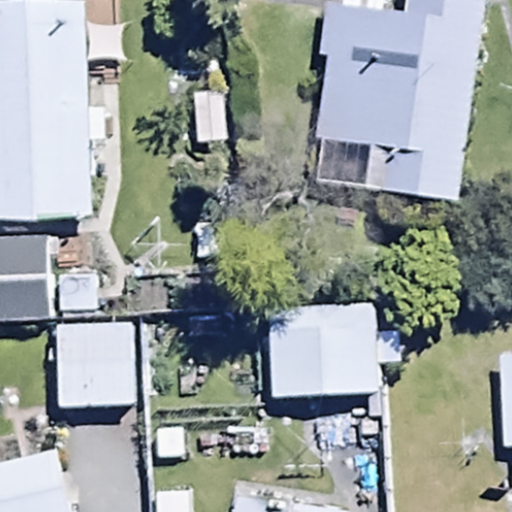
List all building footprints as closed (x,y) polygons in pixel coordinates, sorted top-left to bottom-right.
[(413,0),(410,30),(329,20),(323,71),(332,72),(322,156),(371,162),(366,205),(464,217),(490,0),(413,0)] [(0,238),(95,237),(93,159),(107,159),(107,127),(95,127),(94,75),(127,75),(126,45),(94,45),(93,20),(0,21),(0,238)] [(0,333),(56,330),(52,252),(0,254),(0,333)] [(102,286),(61,286),(62,332),(103,332),(102,286)] [(267,323),(271,413),(384,408),(382,368),(401,368),(400,341),(378,342),(376,318),(267,323)] [(133,332),(60,337),(66,427),(139,422),(133,332)] [(511,360),(501,361),(505,461),(511,461),(511,360)] [(0,511),(81,511),(70,468),(0,484),(0,511)]
